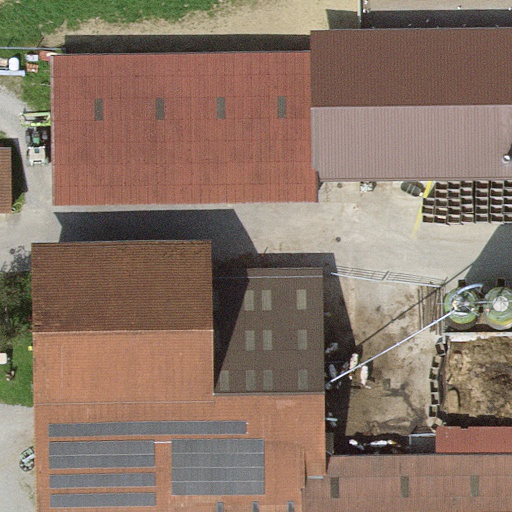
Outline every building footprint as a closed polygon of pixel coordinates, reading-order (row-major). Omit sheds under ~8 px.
[(337,69),(70,73),(72,211),(338,208),(337,69)] [(22,154),(0,154),(0,227),(21,227),(22,154)] [(336,284),(46,289),(49,511),(511,511),(511,462),(339,466),(336,284)] [(467,309),(469,314),(473,318),(478,320),(483,321),(488,319),(493,316),(496,312),(498,307),(498,302),(496,297),(493,293),(488,290),(483,289),(478,289),(474,291),(470,295),(467,299),(466,304),(467,309)] [(502,312),(504,317),(508,320),(511,322),(511,292),(509,294),(505,297),(502,302),(501,307),(502,312)]
